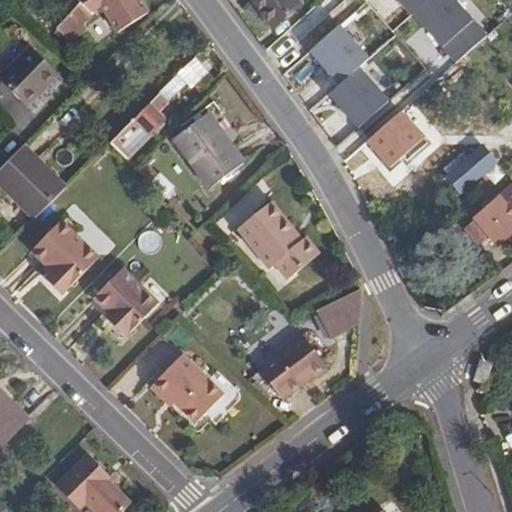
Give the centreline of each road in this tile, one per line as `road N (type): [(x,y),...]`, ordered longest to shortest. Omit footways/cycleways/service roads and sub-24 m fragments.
road 1 (tertiary): [(199,0),(323,164),(429,353)]
road 2 (residential): [(0,309),(202,511)]
road 3 (tertiary): [(217,511),(429,353)]
road 4 (residential): [(429,353),(485,511)]
